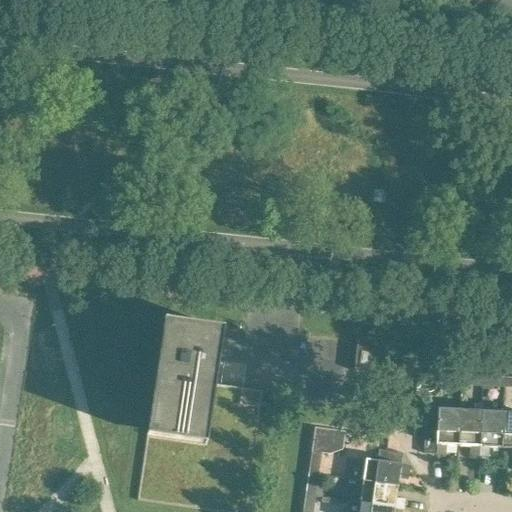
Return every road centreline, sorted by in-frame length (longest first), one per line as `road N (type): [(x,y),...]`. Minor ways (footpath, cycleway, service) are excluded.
road 1 (tertiary): [(0,216),(511,270)]
road 2 (tertiary): [(392,83),(0,40)]
road 3 (residential): [(0,473),(21,323),(19,310),(0,302)]
road 4 (tertiary): [(511,102),(392,83)]
